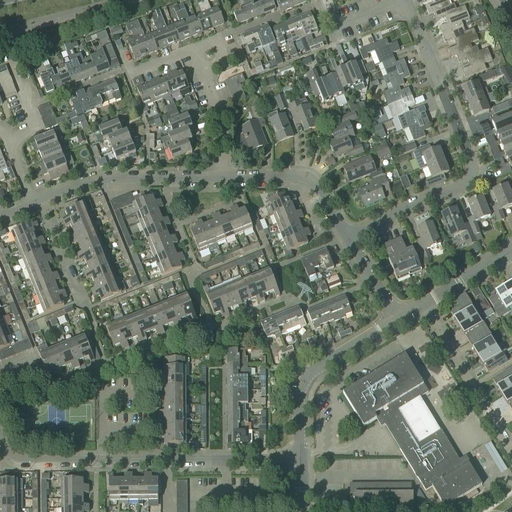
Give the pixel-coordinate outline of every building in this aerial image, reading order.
[(237,5),(230,8),(237,24),(250,19),(242,0),(236,3),(237,5)] [(248,0),(243,0),(242,0),(250,19),(262,14),(256,0),(248,0),(249,0),(248,0)] [(256,0),(262,14),(275,9),(271,0),(256,0)] [(274,0),(280,12),(292,7),(289,0),(274,0)] [(433,4),(425,7),(428,15),(433,13),(432,13),(449,6),(447,1),(449,0),(432,0),(433,4)] [(207,1),(202,3),(212,28),(223,24),(217,8),(210,10),(207,1)] [(201,14),(195,17),(201,33),(212,28),(202,3),(197,4),(201,14)] [(432,13),(433,13),(436,21),(444,17),(445,21),(466,12),(464,6),(456,9),(453,4),(449,6),(432,13)] [(484,13),(481,6),(477,8),(476,8),(478,15),(480,15),(484,13)] [(154,12),(155,13),(168,46),(179,42),(175,32),(172,26),(166,28),(159,10),(154,12)] [(184,10),(180,11),(190,37),(201,33),(195,17),(188,19),(184,10)] [(179,23),(172,26),(175,32),(179,42),(190,37),(180,11),(175,14),(179,23)] [(447,24),(438,27),(442,35),(462,27),(460,21),(469,18),(466,12),(445,21),(447,24)] [(155,13),(150,15),(156,32),(150,35),(157,51),(168,46),(155,13)] [(310,14),(297,19),(303,32),(304,37),(317,32),(310,14)] [(482,19),(480,20),(482,26),(484,26),(488,24),(486,18),(482,19)] [(297,19),(284,24),(288,32),(291,41),(298,38),(299,40),(304,37),(303,32),(297,19)] [(137,21),(132,23),(146,55),(157,51),(150,35),(144,37),(137,21)] [(132,23),(124,26),(127,33),(130,32),(134,41),(128,44),(134,60),(146,55),(132,23)] [(284,24),(272,29),(279,48),(285,45),(284,43),(291,41),(288,32),(284,24)] [(267,25),(254,30),(261,47),(262,49),(275,44),(270,32),(267,25)] [(462,27),(442,35),(445,43),(453,40),(454,43),(475,35),(473,28),(464,32),(462,27)] [(254,30),(242,35),(249,54),(255,52),(254,50),(261,47),(254,30)] [(101,36),(104,42),(113,39),(111,32),(101,36)] [(455,46),(447,50),(451,58),(455,57),(455,56),(471,49),(471,48),(469,44),(477,40),(475,35),(454,43),(455,46)] [(230,42),(233,49),(240,46),(238,39),(230,42)] [(386,40),(358,51),(363,61),(368,59),(366,55),(374,52),(379,65),(382,63),(393,59),(391,54),(399,51),(396,42),(388,45),(386,40)] [(70,43),(64,46),(66,52),(72,49),(70,45),(70,43)] [(322,43),(309,48),(311,52),(323,47),(322,43)] [(97,55),(90,58),(97,75),(109,69),(107,63),(116,59),(110,45),(100,48),(101,51),(96,53),(97,55)] [(471,49),(455,56),(455,57),(458,64),(467,61),(468,64),(489,55),(486,49),(478,53),(476,47),(471,48),(471,49)] [(290,57),(297,55),(295,49),(288,52),(290,57)] [(343,55),(339,57),(344,68),(352,87),(362,83),(355,64),(348,66),(343,55)] [(469,67),(461,71),(464,79),(485,70),(483,65),(491,61),(489,55),(468,64),(469,67)] [(311,57),(300,62),(302,67),(313,62),(311,57)] [(82,58),(76,60),(84,80),(97,75),(90,58),(83,60),(82,58)] [(333,59),(329,61),(335,76),(336,76),(342,91),(352,87),(344,68),(337,70),(333,59)] [(393,59),(382,63),(387,76),(406,69),(403,60),(400,62),(395,64),(393,59)] [(72,65),(65,68),(71,84),(84,80),(76,60),(71,63),(72,65)] [(259,63),(249,67),(251,71),(261,67),(259,63)] [(292,66),(279,71),(282,77),(295,72),(292,66)] [(324,67),(320,69),(325,80),(333,99),(344,95),(342,91),(336,76),(335,76),(329,78),(324,67)] [(57,68),(51,70),(59,89),(71,84),(65,68),(58,70),(57,68)] [(387,76),(382,78),(387,91),(398,87),(404,85),(402,80),(410,77),(406,69),(387,76)] [(47,75),(39,78),(46,94),(59,89),(51,70),(46,73),(47,75)] [(176,71),(172,73),(179,92),(188,88),(182,72),(177,74),(176,71)] [(314,71),(305,75),(314,98),(319,96),(322,103),(333,99),(325,80),(319,82),(314,71)] [(493,71),(478,77),(481,83),(496,77),(493,71)] [(8,72),(0,74),(0,81),(10,77),(8,72)] [(168,77),(164,79),(170,95),(179,92),(172,73),(167,75),(168,77)] [(10,77),(0,81),(0,84),(1,87),(12,83),(10,77)] [(141,77),(131,81),(134,88),(136,88),(140,98),(137,99),(145,117),(148,116),(146,112),(147,112),(148,110),(146,105),(152,103),(146,86),(141,88),(140,86),(144,84),(141,77)] [(236,77),(224,81),(227,87),(238,82),(236,77)] [(158,78),(154,80),(161,99),(170,95),(164,79),(159,81),(158,78)] [(150,84),(146,86),(152,103),(161,99),(154,80),(149,82),(150,84)] [(114,81),(101,86),(108,102),(114,100),(115,102),(121,99),(114,81)] [(238,82),(227,87),(229,92),(240,87),(239,84),(238,82)] [(12,83),(1,87),(3,93),(14,88),(12,83)] [(479,83),(462,89),(468,103),(485,97),(479,83)] [(101,86),(88,91),(96,109),(101,107),(101,105),(108,102),(101,86)] [(240,87),(229,92),(231,98),(243,93),(240,87)] [(387,91),(383,93),(388,106),(411,97),(408,89),(400,92),(398,87),(387,91)] [(14,88),(3,93),(5,98),(17,94),(14,88)] [(76,96),(77,100),(71,103),(77,118),(83,116),(83,115),(91,113),(90,111),(96,109),(88,91),(76,96)] [(243,93),(231,98),(233,103),(245,98),(243,93)] [(282,96),(274,99),(279,112),(287,109),(282,96)] [(411,97),(388,106),(393,119),(408,113),(407,109),(415,105),(411,97)] [(485,97),(468,103),(474,117),(491,110),(485,97)] [(303,100),(287,107),(295,125),(300,123),(304,132),(317,127),(309,105),(305,107),(303,100)] [(509,102),(494,108),(496,114),(511,108),(509,102)] [(49,104),(37,109),(39,114),(51,109),(49,104)] [(349,109),(351,113),(361,109),(359,105),(349,109)] [(256,106),(250,109),(254,119),(260,116),(256,106)] [(51,109),(39,114),(41,119),(53,115),(51,109)] [(179,117),(188,114),(186,109),(177,113),(179,117)] [(408,113),(393,119),(393,120),(403,116),(408,128),(427,121),(424,113),(416,116),(414,111),(408,113)] [(179,117),(177,113),(177,112),(168,115),(170,121),(179,117)] [(168,123),(172,134),(191,127),(188,119),(193,117),(191,113),(168,123)] [(277,113),(267,117),(278,143),(293,137),(284,115),(278,117),(277,113)] [(341,124),(330,128),(334,140),(335,144),(341,141),(340,137),(346,135),(347,139),(348,139),(354,137),(348,123),(356,120),(354,113),(339,119),(341,124)] [(168,114),(162,117),(164,123),(170,121),(168,115),(168,114)] [(494,130),(483,134),(485,138),(496,134),(511,127),(511,118),(510,114),(491,122),(494,130)] [(53,115),(41,119),(43,125),(55,120),(53,115)] [(86,121),(83,115),(83,116),(77,118),(71,120),(73,126),(86,121)] [(55,120),(43,125),(46,131),(57,126),(55,120)] [(121,120),(98,129),(103,141),(107,139),(121,133),(118,126),(123,124),(121,120)] [(427,121),(408,128),(413,142),(425,137),(423,132),(431,129),(427,121)] [(243,135),(240,137),(240,149),(249,149),(250,152),(266,145),(256,122),(240,128),(243,135)] [(168,136),(172,147),(191,140),(188,132),(193,130),(191,127),(172,134),(168,136)] [(499,141),(488,146),(489,150),(500,145),(511,140),(511,127),(496,134),(499,141)] [(121,133),(107,139),(112,150),(131,142),(128,135),(132,133),(130,129),(121,133)] [(382,130),(375,133),(378,140),(385,138),(382,130)] [(53,133),(31,142),(35,153),(38,152),(57,144),(53,133)] [(334,140),(327,143),(329,147),(331,147),(335,158),(346,154),(348,159),(366,151),(364,144),(352,149),(348,139),(347,139),(346,135),(340,137),(341,141),(335,144),(334,140)] [(78,136),(70,139),(72,144),(76,145),(81,144),(78,136)] [(131,142),(112,150),(116,161),(135,154),(132,146),(136,144),(135,140),(131,142)] [(172,147),(168,149),(172,161),(192,153),(188,145),(193,143),(191,140),(172,147)] [(503,152),(492,157),(494,161),(505,156),(511,153),(511,140),(500,145),(503,152)] [(57,144),(38,152),(43,163),(62,155),(61,152),(65,151),(66,149),(63,142),(57,144)] [(414,144),(398,151),(400,156),(416,149),(414,144)] [(387,145),(375,150),(378,160),(391,155),(387,145)] [(438,149),(422,155),(427,167),(443,161),(438,149)] [(0,150),(0,181),(5,180),(4,178),(10,176),(13,174),(14,174),(11,168),(7,169),(0,150)] [(508,163),(497,168),(498,172),(511,166),(511,153),(505,156),(508,163)] [(62,155),(43,163),(47,174),(48,174),(51,182),(69,175),(66,167),(62,155)] [(369,157),(343,168),(349,182),(368,175),(371,180),(382,175),(379,169),(375,171),(369,157)] [(443,161),(427,167),(431,177),(428,179),(424,182),(426,188),(444,181),(442,175),(448,173),(443,161)] [(405,176),(399,178),(404,191),(410,188),(405,176)] [(377,185),(358,192),(364,207),(383,199),(381,193),(389,190),(384,178),(375,181),(377,185)] [(511,199),(506,185),(492,191),(497,206),(492,208),(498,222),(503,220),(500,211),(511,205),(511,199)] [(271,205),(265,208),(268,217),(272,216),(292,208),(290,202),(295,200),(294,196),(286,199),(284,193),(269,199),(271,205)] [(131,194),(125,196),(129,206),(132,205),(135,204),(131,194)] [(125,196),(120,198),(124,208),(129,206),(125,196)] [(135,204),(132,205),(136,214),(161,204),(160,200),(154,203),(152,197),(135,204)] [(481,197),(467,203),(473,218),(467,220),(473,236),(479,234),(475,223),(489,217),(481,197)] [(120,198),(115,200),(119,210),(124,208),(120,198)] [(115,200),(109,202),(113,212),(119,210),(115,200)] [(67,218),(62,220),(63,223),(89,213),(86,207),(90,205),(89,202),(64,212),(67,218)] [(161,204),(136,214),(139,223),(159,215),(157,209),(162,207),(161,204)] [(236,206),(232,208),(243,233),(252,229),(244,209),(238,211),(236,206)] [(231,214),(226,217),(234,237),(243,233),(232,208),(229,209),(231,214)] [(292,208),(272,216),(276,224),(301,214),(300,211),(294,213),(292,208)] [(454,209),(441,215),(450,238),(461,234),(466,247),(476,243),(468,225),(462,227),(454,209)] [(89,213),(63,223),(65,227),(70,225),(72,230),(92,222),(89,213)] [(218,214),(215,215),(225,240),(234,237),(226,217),(220,219),(218,214)] [(301,214),(276,224),(279,234),(300,226),(297,220),(303,218),(301,214)] [(159,215),(139,223),(143,232),(168,221),(167,218),(162,220),(159,215)] [(213,222),(208,224),(216,244),(225,240),(215,215),(211,217),(213,222)] [(168,221),(143,232),(147,241),(167,232),(165,227),(170,225),(168,221)] [(201,221),(197,222),(207,248),(216,244),(208,224),(203,226),(201,221)] [(74,235),(69,237),(70,241),(96,231),(92,222),(72,230),(74,235)] [(195,229),(190,231),(199,254),(208,250),(207,248),(197,222),(193,224),(195,229)] [(36,223),(10,233),(14,242),(35,234),(33,229),(37,227),(36,223)] [(421,239),(415,241),(424,262),(430,259),(426,250),(440,245),(431,223),(417,229),(421,239)] [(300,226),(279,234),(283,243),(308,232),(307,229),(302,231),(300,226)] [(96,231),(70,241),(72,244),(77,242),(79,248),(99,240),(96,231)] [(167,232),(147,241),(150,249),(175,239),(174,236),(169,238),(167,232)] [(285,248),(282,249),(285,258),(292,256),(290,251),(307,244),(305,238),(310,236),(308,232),(283,243),(285,248)] [(35,234),(14,242),(18,251),(43,241),(42,237),(37,239),(35,234)] [(400,238),(394,241),(408,276),(420,271),(412,251),(406,253),(400,238)] [(175,239),(150,249),(154,258),(174,250),(172,245),(177,243),(175,239)] [(81,253),(76,255),(78,259),(103,248),(99,240),(79,248),(81,253)] [(43,241),(18,251),(21,260),(42,252),(40,246),(45,244),(43,241)] [(394,258),(388,260),(396,281),(408,276),(394,241),(388,243),(394,258)] [(103,248),(78,259),(79,262),(84,260),(86,265),(107,257),(103,248)] [(174,250),(154,258),(157,267),(183,257),(181,254),(176,256),(174,250)] [(326,250),(313,255),(321,274),(334,269),(333,267),(337,266),(335,260),(331,262),(326,250)] [(42,252),(21,260),(25,269),(50,259),(49,255),(44,257),(42,252)] [(313,255),(301,260),(308,279),(321,274),(313,255)] [(88,271),(83,273),(85,276),(110,266),(107,257),(86,265),(88,271)] [(183,257),(157,267),(161,277),(181,269),(179,263),(184,261),(183,257)] [(50,259),(25,269),(29,278),(49,270),(47,264),(52,263),(50,259)] [(110,266),(85,276),(86,280),(91,278),(93,283),(114,275),(110,266)] [(49,270),(29,278),(32,287),(58,277),(56,273),(51,275),(49,270)] [(269,270),(259,274),(268,294),(273,292),(275,297),(279,295),(269,270)] [(259,274),(250,277),(261,302),(264,301),(262,296),(268,294),(259,274)] [(96,289),(91,291),(92,294),(117,284),(114,275),(93,283),(96,289)] [(58,277),(32,287),(36,296),(56,287),(54,282),(59,280),(58,277)] [(250,277),(242,281),(250,301),(255,299),(257,304),(261,302),(250,277)] [(337,277),(326,281),(328,286),(329,290),(330,291),(341,287),(337,277)] [(242,281),(232,285),(243,310),(247,308),(245,303),(250,301),(242,281)] [(509,284),(502,289),(511,304),(511,282),(511,283),(510,284),(509,283),(508,283),(509,284)] [(117,284),(92,294),(93,298),(98,296),(101,302),(121,293),(117,284)] [(232,285),(224,288),(232,308),(237,306),(239,311),(243,310),(232,285)] [(56,287),(36,296),(40,305),(65,294),(63,291),(58,293),(56,287)] [(224,288),(215,292),(225,317),(229,316),(227,311),(232,308),(224,288)] [(493,294),(486,298),(499,318),(507,312),(506,310),(511,306),(511,304),(502,289),(494,293),(494,294),(493,295),(493,294)] [(215,292),(206,296),(214,316),(219,314),(221,318),(225,317),(215,292)] [(65,294),(40,305),(43,314),(63,306),(61,300),(66,298),(65,294)] [(186,295),(177,298),(185,318),(190,316),(192,321),(196,320),(186,295)] [(458,306),(449,312),(454,320),(453,321),(454,321),(459,328),(475,317),(471,311),(473,309),(464,295),(455,301),(458,306)] [(345,297),(332,302),(339,321),(345,318),(344,316),(351,314),(352,316),(352,315),(345,297)] [(177,298),(168,302),(178,327),(182,326),(180,321),(185,318),(177,298)] [(480,307),(482,311),(489,307),(485,301),(481,303),(480,307)] [(168,302),(159,305),(167,326),(173,323),(175,329),(178,327),(168,302)] [(332,302),(320,307),(327,326),(327,325),(326,323),(333,321),(334,323),(339,321),(332,302)] [(159,305),(150,309),(160,334),(164,333),(162,328),(167,326),(159,305)] [(320,307),(307,312),(314,331),(320,328),(319,326),(326,324),(327,326),(320,307)] [(299,308),(286,313),(293,331),(293,329),(299,327),(300,329),(306,326),(299,308)] [(494,314),(490,308),(482,313),(485,319),(494,314)] [(150,309),(141,313),(149,333),(155,331),(157,336),(160,334),(150,309)] [(141,313),(132,316),(143,342),(146,340),(144,335),(149,333),(141,313)] [(286,313),(273,318),(281,336),(286,334),(286,332),(292,330),(293,331),(286,313)] [(132,316),(124,320),(132,340),(137,338),(139,343),(143,342),(132,316)] [(475,317),(459,328),(464,335),(465,337),(468,343),(487,331),(481,323),(479,324),(475,317)] [(273,318),(260,323),(268,341),(268,339),(274,337),(275,339),(281,336),(273,318)] [(124,320),(115,323),(125,349),(128,347),(126,342),(132,340),(124,320)] [(115,323),(105,327),(113,348),(119,345),(121,350),(125,349),(115,323)] [(487,331),(468,343),(472,349),(473,348),(474,350),(472,351),(473,352),(473,351),(478,358),(494,348),(490,341),(492,340),(487,331)] [(84,336),(74,340),(82,360),(88,358),(90,363),(94,361),(84,336)] [(6,337),(0,339),(0,350),(2,349),(7,347),(12,345),(13,345),(12,340),(8,342),(6,337)] [(28,339),(22,341),(26,351),(32,349),(28,339)] [(74,340),(65,343),(76,369),(79,367),(77,362),(82,360),(74,340)] [(22,341),(17,343),(21,353),(26,351),(22,341)] [(17,343),(13,345),(12,345),(16,355),(21,353),(17,343)] [(65,343),(56,347),(64,367),(70,365),(72,370),(76,369),(65,343)] [(12,345),(7,347),(11,357),(16,355),(12,345)] [(7,347),(2,349),(6,359),(11,357),(7,347)] [(56,347),(47,350),(57,376),(62,374),(60,369),(64,367),(56,347)] [(40,348),(36,349),(46,375),(52,372),(54,377),(57,376),(47,350),(42,353),(40,348)] [(494,348),(478,358),(483,366),(483,365),(484,367),(488,373),(507,362),(507,361),(506,362),(500,353),(498,355),(494,348)] [(247,350),(227,350),(227,364),(247,363),(247,357),(245,357),(245,350),(247,350)] [(400,358),(342,394),(363,428),(379,418),(415,475),(425,492),(431,488),(444,508),(481,486),(468,465),(470,464),(465,457),(459,461),(440,430),(439,431),(419,398),(428,393),(423,384),(422,385),(404,355),(400,358)] [(163,374),(158,374),(158,377),(185,377),(185,358),(165,358),(165,367),(163,367),(163,374)] [(247,363),(227,364),(227,377),(247,377),(245,377),(245,370),(247,370),(247,363)] [(511,369),(492,381),(497,389),(496,390),(497,390),(502,396),(511,390),(511,371),(511,370),(511,369)] [(185,377),(158,377),(158,381),(164,381),(164,387),(185,387),(185,377)] [(247,377),(227,377),(227,391),(247,391),(247,384),(245,384),(245,377),(247,377)] [(164,393),(158,393),(158,396),(185,397),(185,387),(164,387),(164,393)] [(511,390),(502,396),(507,404),(508,405),(508,406),(511,412),(511,411),(511,390)] [(247,391),(227,391),(227,404),(247,404),(247,397),(247,391)] [(185,397),(158,396),(158,400),(164,400),(164,406),(185,406),(185,397)] [(247,404),(227,404),(227,418),(247,418),(247,412),(245,412),(245,404),(247,404)] [(164,412),(158,412),(159,415),(186,416),(185,406),(164,406),(164,412)] [(186,416),(159,415),(159,420),(164,420),(164,425),(186,425),(186,416)] [(247,418),(227,418),(227,431),(248,431),(245,431),(245,424),(247,424),(247,418)] [(164,431),(159,431),(159,435),(186,435),(186,425),(164,425),(164,431)] [(248,431),(227,431),(227,445),(228,445),(228,450),(239,450),(239,445),(248,445),(248,431)] [(186,435),(159,435),(159,439),(164,439),(164,445),(186,445),(186,435)] [(511,469),(496,443),(489,447),(506,475),(511,471),(511,469)] [(0,490),(17,490),(17,485),(22,485),(22,480),(16,480),(16,473),(2,473),(2,480),(0,480),(0,490)] [(113,474),(108,474),(109,501),(119,501),(119,479),(113,480),(113,474)] [(124,479),(119,479),(119,501),(128,501),(128,474),(124,474),(124,479)] [(132,474),(128,474),(128,501),(138,501),(138,479),(132,479),(132,474)] [(144,479),(138,479),(138,501),(138,506),(142,506),(142,501),(148,501),(147,474),(144,474),(144,479)] [(151,474),(147,474),(148,501),(158,501),(158,479),(151,479),(151,474)] [(83,480),(61,480),(61,490),(88,489),(88,486),(83,486),(83,480)] [(400,484),(349,484),(349,501),(354,501),(354,511),(357,511),(400,511),(413,511),(413,493),(411,493),(411,484),(400,484)] [(88,489),(61,490),(61,500),(83,499),(83,494),(88,494),(88,489)] [(17,490),(0,490),(0,499),(17,500),(17,490)] [(466,497),(468,501),(478,494),(476,491),(466,497)] [(0,509),(18,509),(17,500),(0,499),(0,509)] [(83,499),(61,500),(61,509),(88,509),(88,505),(83,505),(83,499)]
